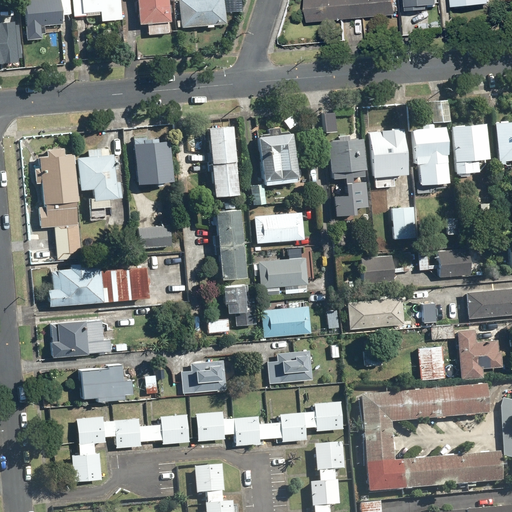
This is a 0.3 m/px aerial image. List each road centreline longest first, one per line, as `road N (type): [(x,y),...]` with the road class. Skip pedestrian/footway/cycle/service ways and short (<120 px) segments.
road 1 (residential): [(250,81),(511,59)]
road 2 (residential): [(0,105),(250,81)]
road 3 (residential): [(0,275),(20,511)]
